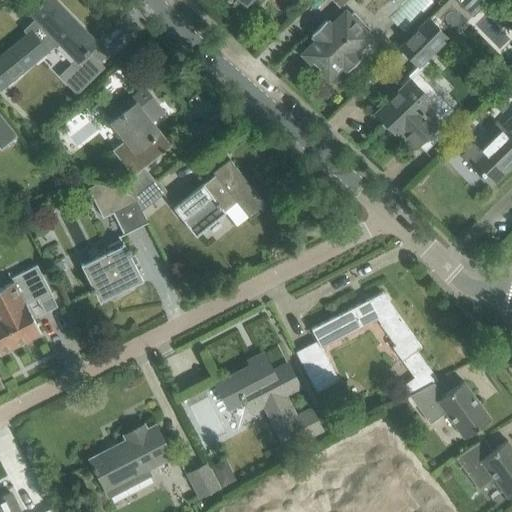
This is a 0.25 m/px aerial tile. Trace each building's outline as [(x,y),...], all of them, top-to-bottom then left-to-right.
[(75,61),(63,73),(60,76),(77,93),(103,68),(86,51),(95,43),(53,0),(44,0),(41,2),(40,1),(36,4),(38,6),(31,13),(38,20),(26,33),(28,35),(0,57),(0,87),(0,88),(57,41),(75,59),(74,60),(75,61)] [(455,0),(471,16),(486,0),(455,0)] [(325,20),(316,29),(313,31),(311,34),(317,39),(302,54),(327,79),(342,65),(347,70),(361,56),(356,50),(370,36),(366,32),(370,29),(353,12),(349,15),(345,11),(331,25),(325,20)] [(428,19),(400,47),(418,65),(446,37),(428,19)] [(417,73),(376,113),(402,139),(405,136),(415,147),(418,144),(428,134),(435,141),(444,133),(437,126),(440,122),(430,111),(442,98),(417,73)] [(130,106),(111,121),(127,141),(117,150),(134,171),(135,173),(143,166),(170,145),(151,121),(163,112),(144,88),(126,102),(130,106)] [(0,148),(17,135),(0,113),(0,148)] [(491,183),(511,161),(511,117),(501,128),(497,123),(464,155),(491,183)] [(266,206),(229,159),(212,172),(214,175),(173,207),(195,235),(225,211),(236,202),(250,219),(266,206)] [(134,171),(112,188),(134,195),(154,179),(143,166),(135,173),(134,171)] [(154,179),(134,195),(141,210),(141,211),(166,191),(156,178),(154,180),(154,179)] [(97,183),(87,188),(102,218),(112,213),(123,235),(147,222),(141,211),(141,210),(134,195),(112,188),(97,183)] [(132,252),(129,247),(126,248),(123,242),(122,243),(120,239),(107,246),(108,249),(80,263),(92,287),(90,288),(92,292),(94,291),(99,302),(101,301),(101,300),(140,280),(141,281),(142,280),(129,254),(132,252)] [(0,288),(0,353),(41,333),(26,304),(38,298),(39,302),(52,295),(39,270),(14,283),(13,282),(0,288)] [(402,360),(421,346),(382,292),(310,328),(317,340),(295,351),(316,392),(339,380),(321,347),(376,318),(395,344),(392,346),(402,360)] [(272,372),(262,353),(248,360),(251,365),(216,384),(228,407),(242,400),(248,412),(266,403),(280,430),(277,432),(285,447),(321,429),(311,409),(296,417),(284,394),(299,386),(287,364),(272,372)] [(464,438),(491,419),(463,381),(443,395),(433,382),(409,395),(429,423),(445,412),(464,438)] [(126,439),(89,458),(94,467),(91,468),(93,472),(96,471),(106,491),(110,498),(153,476),(149,469),(171,457),(155,424),(146,429),(144,424),(124,435),(126,439)] [(508,498),(511,494),(511,447),(507,440),(492,451),(483,438),(454,457),(478,489),(493,478),(508,498)] [(226,458),(210,466),(221,488),(237,480),(226,458)] [(208,462),(185,474),(197,500),(221,488),(210,466),(208,462)] [(0,511),(53,511),(51,511),(20,511),(11,493),(0,498),(0,511)]
